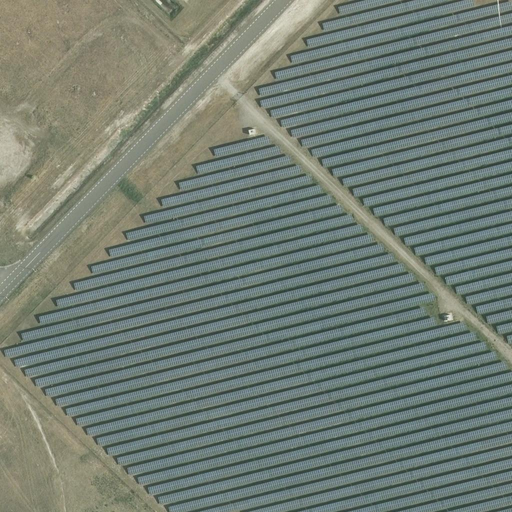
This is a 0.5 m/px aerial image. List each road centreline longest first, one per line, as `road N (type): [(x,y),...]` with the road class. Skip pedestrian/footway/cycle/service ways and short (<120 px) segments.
road 1 (track): [(211,75),(511,358)]
road 2 (unclassified): [(283,0),(0,294)]
